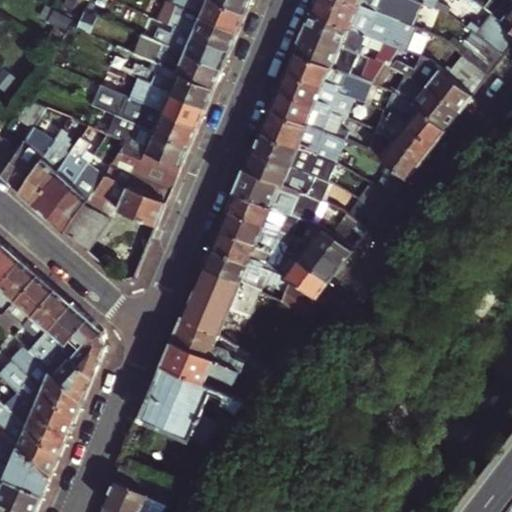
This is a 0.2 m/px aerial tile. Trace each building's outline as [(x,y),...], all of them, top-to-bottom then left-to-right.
[(239,30),(247,12),(219,0),(168,0),(168,1),(178,4),(239,30)] [(219,0),(247,12),(251,0),(219,0)] [(412,50),(413,51),(423,28),(378,9),(357,0),(317,0),(314,9),(369,32),(382,38),(387,40),(401,45),(412,50)] [(423,14),(428,2),(422,0),(357,0),(378,9),(381,0),(384,0),(406,9),(405,11),(411,13),(413,9),(423,14)] [(511,25),(511,0),(503,0),(494,12),(511,25)] [(232,48),(239,30),(178,4),(170,22),(175,25),(232,48)] [(506,55),(511,47),(511,25),(494,12),(487,6),(471,28),(474,30),(506,55)] [(360,52),(367,36),(369,32),(314,9),(305,29),(360,52)] [(224,67),(232,48),(175,25),(172,32),(159,27),(154,38),(179,48),(186,51),(224,67)] [(357,60),(360,52),(305,29),(297,48),(352,72),(357,60)] [(491,74),(506,55),(474,30),(459,49),(491,74)] [(381,42),(382,38),(369,32),(367,36),(381,42)] [(380,55),(391,59),(401,45),(387,40),(380,55)] [(216,85),(224,67),(186,51),(183,57),(176,54),(150,44),(145,56),(155,60),(164,64),(216,85)] [(176,54),(183,57),(186,51),(179,48),(176,54)] [(387,87),(375,82),(352,72),(297,48),(289,68),(358,97),(366,100),(369,93),(382,99),(387,87)] [(477,93),(491,74),(459,49),(445,68),(477,93)] [(463,110),(477,93),(445,68),(432,59),(413,51),(412,50),(403,71),(431,85),(463,110)] [(124,71),(127,65),(112,59),(109,64),(124,71)] [(152,67),(161,71),(164,64),(155,60),(152,67)] [(352,72),(375,82),(380,70),(357,60),(352,72)] [(208,105),(216,85),(164,64),(161,71),(152,67),(136,61),(131,73),(156,83),(208,105)] [(356,103),(358,97),(289,68),(281,88),(334,110),(344,114),(347,107),(350,100),(356,103)] [(450,128),(463,110),(431,85),(403,71),(395,90),(411,97),(450,128)] [(22,96),(34,101),(41,81),(34,78),(22,96)] [(192,144),(200,124),(133,97),(101,83),(93,103),(116,112),(192,144)] [(200,124),(208,105),(156,83),(152,91),(139,85),(133,97),(200,124)] [(379,106),(387,109),(395,90),(387,87),(382,99),(379,106)] [(329,122),(334,110),(281,88),(273,107),(325,129),(348,138),(351,131),(343,128),(329,122)] [(437,144),(450,128),(411,97),(395,90),(387,109),(409,123),(437,144)] [(13,113),(31,129),(47,106),(34,101),(22,96),(11,112),(13,113)] [(263,130),(316,152),(325,129),(273,107),(263,130)] [(363,121),(366,114),(347,107),(344,114),(348,115),(363,121)] [(425,160),(437,144),(409,123),(387,109),(379,128),(398,139),(425,160)] [(329,122),(343,128),(348,115),(344,114),(334,110),(329,122)] [(184,163),(192,144),(116,112),(109,127),(108,131),(125,139),(184,163)] [(35,204),(50,217),(87,160),(81,155),(99,128),(96,126),(88,123),(73,145),(70,151),(74,155),(72,159),(67,155),(35,204)] [(108,131),(109,127),(98,123),(96,126),(99,128),(107,131),(108,131)] [(40,142),(47,149),(59,132),(61,130),(55,125),(51,130),(49,128),(40,142)] [(412,177),(425,160),(398,139),(379,128),(371,148),(379,151),(391,161),(412,177)] [(255,148),(308,171),(316,152),(263,130),(255,148)] [(20,191),(35,204),(67,155),(62,150),(68,141),(59,132),(47,149),(42,157),(20,191)] [(0,173),(1,175),(16,152),(0,137),(0,173)] [(168,200),(184,163),(125,139),(104,173),(168,200)] [(1,175),(20,191),(42,157),(34,150),(23,141),(16,152),(1,175)] [(67,155),(70,151),(73,145),(68,141),(62,150),(67,155)] [(42,157),(47,149),(40,142),(34,150),(42,157)] [(323,198),(330,180),(308,171),(255,148),(248,167),(301,189),(312,194),(323,198)] [(66,231),(84,204),(89,198),(82,192),(92,177),(88,174),(98,159),(92,153),(87,160),(50,217),(66,231)] [(374,183),(396,197),(412,177),(391,161),(374,183)] [(296,200),(301,189),(248,167),(238,190),(302,217),(305,212),(308,205),(296,200)] [(158,224),(168,200),(104,173),(98,183),(91,195),(158,224)] [(89,198),(91,195),(98,183),(92,177),(82,192),(89,198)] [(384,213),(396,197),(374,183),(361,199),(384,213)] [(296,200),(308,205),(312,194),(301,189),(296,200)] [(295,236),(302,217),(238,190),(230,209),(295,236)] [(366,223),(373,227),(384,213),(361,199),(352,212),(366,223)] [(66,231),(84,247),(104,217),(84,204),(66,231)] [(295,236),(230,209),(222,227),(286,254),(295,236)] [(345,264),(357,248),(340,236),(331,229),(309,220),(302,217),(295,236),(324,248),(345,264)] [(340,236),(357,248),(373,227),(366,223),(361,229),(351,222),(340,236)] [(276,271),(286,254),(222,227),(215,246),(276,271)] [(332,280),(345,264),(324,248),(295,236),(286,254),(314,265),(332,280)] [(0,249),(0,283),(22,258),(5,243),(0,249)] [(300,281),(276,271),(215,246),(207,265),(264,288),(267,281),(274,284),(273,289),(278,291),(276,296),(285,300),(313,321),(328,301),(320,296),(300,281)] [(320,296),(332,280),(314,265),(286,254),(276,271),(300,281),(320,296)] [(0,317),(40,273),(22,258),(0,283),(0,317)] [(16,317),(24,324),(57,288),(40,273),(0,317),(0,319),(7,327),(16,317)] [(28,347),(30,348),(72,302),(57,288),(24,324),(15,334),(21,340),(28,347)] [(45,362),(62,345),(89,316),(72,302),(30,348),(45,362)] [(62,345),(95,376),(108,345),(104,329),(89,316),(62,345)] [(236,354),(240,344),(222,332),(185,316),(175,341),(244,370),(267,379),(276,369),(253,353),(250,360),(236,354)] [(239,381),(244,370),(175,341),(165,365),(208,382),(213,370),(239,381)] [(84,401),(95,376),(62,345),(45,362),(84,401)] [(77,420),(84,401),(45,362),(30,348),(28,347),(15,360),(20,366),(77,420)] [(69,439),(77,420),(20,366),(15,360),(2,375),(12,385),(69,439)] [(224,423),(204,414),(211,396),(226,403),(241,414),(251,400),(208,382),(165,365),(143,418),(207,445),(224,423)] [(61,457),(69,439),(12,385),(10,391),(4,385),(1,393),(7,399),(5,404),(61,457)] [(0,424),(53,476),(61,457),(5,404),(0,399),(0,424)] [(0,474),(45,495),(53,476),(0,424),(0,474)] [(173,503),(184,488),(124,463),(117,480),(173,503)] [(37,511),(45,495),(0,474),(0,491),(1,492),(0,494),(0,511),(37,511)] [(165,511),(173,503),(117,480),(107,504),(127,511),(165,511)]
